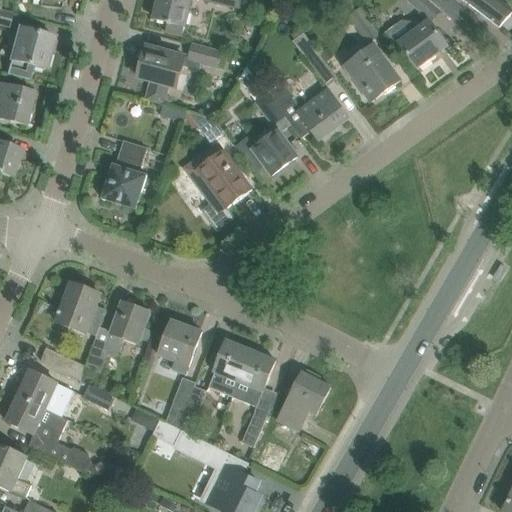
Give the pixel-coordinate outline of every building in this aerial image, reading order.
[(38,0),(41,0),(40,8),(61,10),(62,0),(38,0)] [(192,0),(159,0),(155,20),(168,24),(166,33),(183,37),(192,0)] [(241,0),(202,0),(203,0),(239,9),(241,0)] [(425,0),(407,0),(424,15),(425,14),(432,20),(439,12),(425,0)] [(452,0),(429,0),(442,11),(452,0)] [(461,0),(500,29),(511,15),(511,10),(498,0),(461,0)] [(360,8),(348,17),(368,44),(380,36),(360,8)] [(12,14),(0,11),(0,25),(9,28),(12,14)] [(429,22),(425,25),(402,21),(385,34),(396,50),(401,46),(418,70),(448,48),(429,22)] [(46,70),(54,39),(19,29),(7,75),(30,81),(30,80),(29,80),(33,67),(46,70)] [(222,49),(224,35),(194,31),(192,44),(222,49)] [(338,81),(317,52),(304,34),(293,42),(328,89),(338,81)] [(180,74),(182,68),(200,72),(202,64),(217,68),(221,54),(187,45),(184,57),(161,51),(160,57),(146,53),(139,79),(152,83),(147,100),(165,105),(169,87),(170,88),(174,72),(180,74)] [(346,67),(372,104),(401,83),(375,46),(346,67)] [(320,142),(349,121),(329,93),(302,113),(294,101),(296,99),(284,84),(268,95),(285,117),(302,140),(313,132),(320,142)] [(26,126),(34,94),(0,85),(0,120),(31,128),(26,126)] [(285,117),(268,95),(258,103),(274,125),(285,117)] [(219,123),(227,112),(210,98),(201,108),(219,123)] [(164,106),(160,117),(185,124),(188,113),(164,106)] [(189,114),(212,144),(226,133),(217,122),(190,114),(189,114)] [(249,140),(237,148),(236,149),(255,174),(265,166),(273,177),(298,158),(279,133),(256,150),(249,140)] [(137,211),(148,177),(140,174),(148,150),(125,143),(117,167),(114,166),(103,200),(137,211)] [(0,174),(13,179),(21,152),(0,144),(0,174)] [(228,210),(253,192),(219,145),(185,170),(212,206),(204,212),(218,231),(234,219),(228,210)] [(107,311),(97,308),(102,296),(72,285),(62,314),(60,313),(59,317),(60,317),(58,324),(87,335),(88,333),(97,337),(100,329),(107,311)] [(140,346),(151,314),(123,304),(113,333),(100,329),(97,337),(94,345),(86,368),(101,374),(108,356),(118,360),(125,340),(140,346)] [(187,377),(203,334),(173,323),(160,357),(177,363),(173,372),(187,377)] [(239,384),(252,352),(227,342),(208,389),(220,393),(226,378),(239,384)] [(86,368),(48,351),(43,363),(81,381),(86,368)] [(264,393),(277,362),(252,352),(239,384),(252,389),(246,402),(257,407),(263,392),(264,393)] [(303,374),(278,422),(300,433),(306,421),(303,419),(307,412),(317,417),(332,389),(319,383),(322,378),(308,371),(305,375),(303,374)] [(31,372),(19,398),(47,411),(63,418),(69,406),(75,393),(31,372)] [(180,428),(195,388),(196,385),(183,380),(170,414),(171,415),(168,423),(180,428)] [(110,411),(117,398),(90,386),(84,399),(110,411)] [(207,393),(195,388),(180,428),(191,431),(195,424),(207,393)] [(47,411),(19,398),(8,423),(35,436),(30,447),(87,475),(93,463),(90,455),(75,448),(74,451),(59,444),(70,421),(47,411)] [(256,413),(243,443),(255,448),(268,418),(256,413)] [(150,415),(144,428),(154,433),(160,420),(150,415)] [(194,433),(220,445),(226,434),(199,422),(194,433)] [(184,433),(175,451),(222,474),(207,503),(225,511),(254,511),(261,499),(254,495),(259,484),(243,476),(248,464),(184,433)] [(30,459),(0,446),(0,487),(27,500),(33,487),(20,481),(30,459)] [(52,511),(30,502),(25,511),(52,511)]
